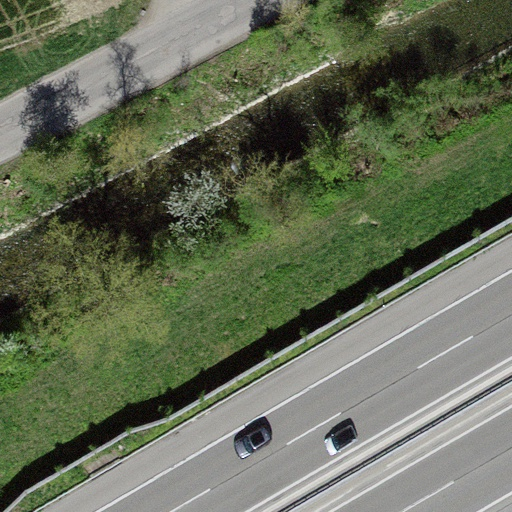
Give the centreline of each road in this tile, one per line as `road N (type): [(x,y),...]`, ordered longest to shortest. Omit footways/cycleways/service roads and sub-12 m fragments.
road 1 (motorway): [(511,313),(170,511)]
road 2 (unclassified): [(0,132),(211,21)]
road 3 (motorway): [(400,511),(511,447)]
